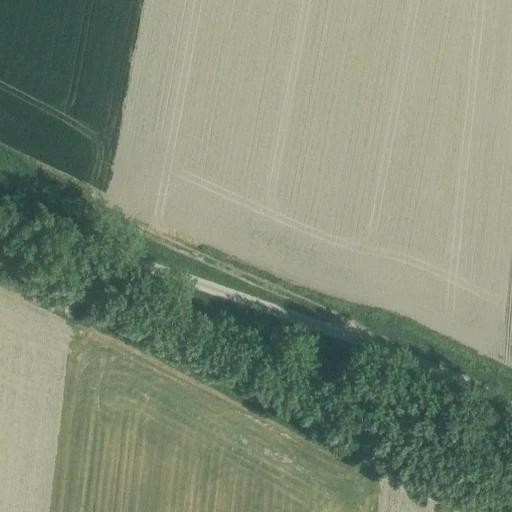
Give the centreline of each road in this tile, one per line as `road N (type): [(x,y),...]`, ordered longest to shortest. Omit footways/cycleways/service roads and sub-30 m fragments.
road 1 (track): [(0,255),(511,497)]
road 2 (unclassified): [(0,217),(377,346),(511,407)]
